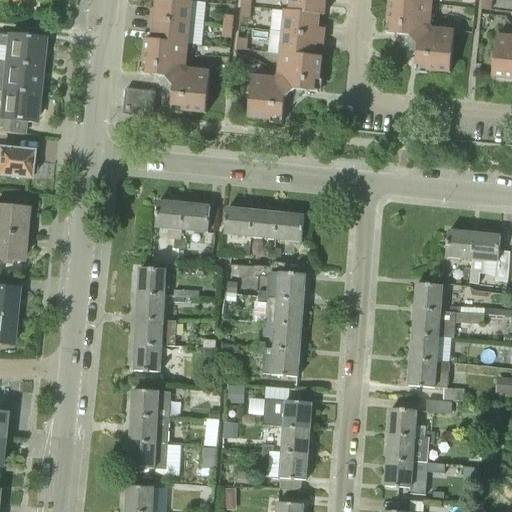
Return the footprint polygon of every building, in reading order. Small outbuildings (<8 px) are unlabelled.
[(188,3),(162,0),(156,0),(155,20),(190,24),(192,1),(188,1),(188,3)] [(241,0),(241,7),(251,8),(252,0),(241,0)] [(325,17),(326,0),(290,0),(290,11),(290,13),(325,17)] [(432,4),(397,0),(393,0),(390,0),(388,23),(393,24),(392,35),(410,37),(409,40),(416,47),(418,47),(416,65),(428,66),(427,71),(451,74),(455,32),(434,30),(430,26),(432,4)] [(491,10),(492,0),(482,0),(482,9),(491,10)] [(251,8),(241,7),(240,18),(250,19),(251,8)] [(283,33),(325,38),(325,29),(318,29),(319,16),(290,13),(290,11),(285,11),(283,33)] [(224,16),(223,27),(233,28),(234,17),(224,16)] [(155,20),(153,41),(153,42),(188,46),(190,24),(155,20)] [(233,28),(223,27),(222,38),(232,39),(233,28)] [(316,45),(324,46),(325,38),(283,33),(281,54),(315,57),(316,45)] [(44,40),(0,35),(0,63),(10,64),(41,68),(44,40)] [(511,37),(497,36),(493,78),(511,79),(511,37)] [(247,51),(248,40),(238,39),(237,50),(247,51)] [(153,42),(153,41),(146,40),(144,64),(142,76),(158,77),(158,79),(171,95),(173,96),(171,111),(173,111),(174,106),(183,107),(183,112),(206,115),(211,72),(188,70),(186,67),(188,46),(153,42)] [(322,58),(315,57),(281,54),(278,76),(274,79),(253,77),(248,119),(272,121),(272,116),(284,117),(286,99),(289,100),(296,94),(296,91),(314,93),(315,81),(320,82),(322,58)] [(41,68),(10,64),(0,63),(0,90),(2,91),(2,92),(38,95),(41,68)] [(244,65),(236,64),(235,74),(243,75),(244,65)] [(151,118),(154,93),(126,90),(124,115),(151,118)] [(0,133),(23,136),(24,122),(35,123),(38,95),(2,92),(0,113),(0,133)] [(31,153),(0,149),(0,176),(29,179),(29,177),(32,176),(36,173),(36,169),(33,165),(30,163),(31,153)] [(168,241),(174,242),(173,250),(180,250),(181,242),(182,232),(185,206),(159,203),(156,229),(169,231),(168,241)] [(185,206),(182,232),(187,232),(208,234),(211,208),(185,206)] [(0,233),(23,236),(26,210),(0,207),(0,233)] [(226,236),(252,239),(254,213),(229,210),(226,236)] [(254,213),(252,239),(277,241),(279,215),(254,213)] [(279,215),(277,241),(302,244),(304,218),(279,215)] [(23,236),(0,233),(0,260),(21,262),(23,236)] [(447,258),(472,260),(475,235),(449,233),(447,258)] [(475,235),(472,260),(470,284),(480,285),(481,274),(486,274),(487,263),(497,264),(496,281),(508,283),(510,253),(499,252),(500,238),(475,235)] [(141,270),(139,296),(165,298),(167,271),(141,270)] [(258,300),(267,300),(304,303),(306,277),(281,275),(268,274),(267,292),(259,292),(258,300)] [(228,283),(228,294),(237,294),(237,283),(228,283)] [(416,312),(441,314),(443,288),(418,286),(416,312)] [(0,316),(15,318),(18,290),(0,288),(0,316)] [(174,298),(184,298),(199,299),(200,292),(175,291),(174,298)] [(237,295),(228,294),(227,301),(236,302),(237,295)] [(165,298),(139,296),(138,321),(164,323),(165,298)] [(304,303),(267,300),(265,322),(277,323),(277,326),(302,328),(304,303)] [(414,337),(439,339),(454,340),(455,323),(483,325),(485,315),(460,314),(449,313),(444,313),(444,314),(441,314),(416,312),(414,337)] [(15,318),(0,316),(0,344),(12,346),(15,318)] [(164,323),(138,321),(137,346),(162,347),(164,323)] [(302,328),(277,326),(276,351),(301,353),(302,328)] [(412,362),(437,364),(439,339),(414,337),(412,362)] [(216,349),(216,341),(204,341),(204,349),(216,349)] [(162,347),(137,346),(135,372),(161,374),(162,347)] [(222,346),(221,360),(237,361),(238,347),(222,346)] [(276,351),(265,350),(255,350),(255,354),(264,355),(262,375),(274,376),(274,377),(299,379),(301,353),(276,351)] [(450,365),(437,364),(412,362),(410,389),(435,391),(435,388),(448,388),(450,365)] [(511,395),(511,378),(497,378),(496,395),(511,395)] [(244,404),(245,387),(229,386),(228,403),(244,404)] [(464,402),(464,391),(445,390),(444,401),(464,402)] [(134,392),(133,418),(170,420),(171,395),(160,395),(160,393),(134,392)] [(452,415),(452,402),(428,401),(427,413),(452,415)] [(264,428),(285,429),(310,432),(312,406),(266,402),(264,428)] [(208,420),(219,421),(219,409),(208,408),(208,420)] [(391,412),(390,434),(415,436),(417,414),(391,412)] [(170,420),(133,418),(131,443),(168,445),(170,420)] [(310,432),(285,429),(283,453),(309,455),(310,432)] [(426,436),(415,436),(390,434),(388,461),(414,463),(428,464),(430,445),(434,446),(435,434),(426,433),(426,436)] [(168,445),(131,443),(130,468),(140,469),(154,470),(167,470),(168,445)] [(215,469),(216,449),(201,448),(200,469),(215,469)] [(309,455),(283,453),(272,452),(263,451),(262,458),(272,458),(272,465),(271,480),(281,480),(302,482),(307,482),(309,455)] [(414,463),(388,461),(385,487),(411,489),(414,463)] [(140,469),(139,480),(154,481),(154,476),(154,470),(140,469)] [(250,484),(250,473),(238,472),(238,475),(236,475),(235,483),(250,484)] [(129,488),(127,511),(153,511),(154,490),(129,488)] [(225,490),(225,501),(231,501),(236,496),(236,490),(225,490)] [(444,502),(444,493),(433,493),(433,501),(444,502)]
